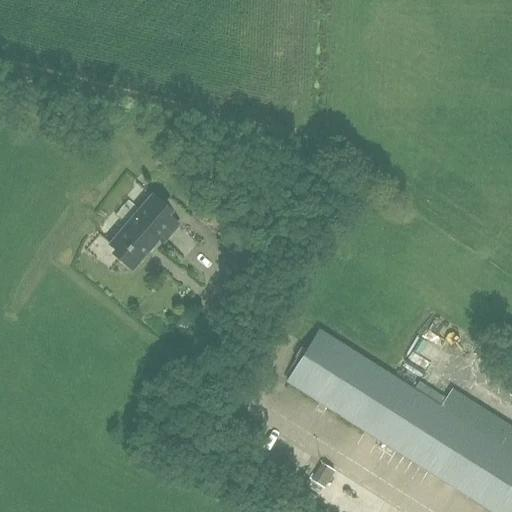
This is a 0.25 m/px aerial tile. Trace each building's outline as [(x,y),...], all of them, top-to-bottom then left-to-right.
[(151,195),(108,244),(121,255),(118,259),(131,271),(174,221),(164,214),(168,210),(151,195)] [(249,269),(265,251),(243,232),(227,251),(249,269)] [(438,315),(427,332),(436,337),(446,321),(438,315)] [(511,511),(511,453),(319,331),(287,382),(494,511),(511,511)] [(328,485),(338,466),(327,459),(316,479),(328,485)]
